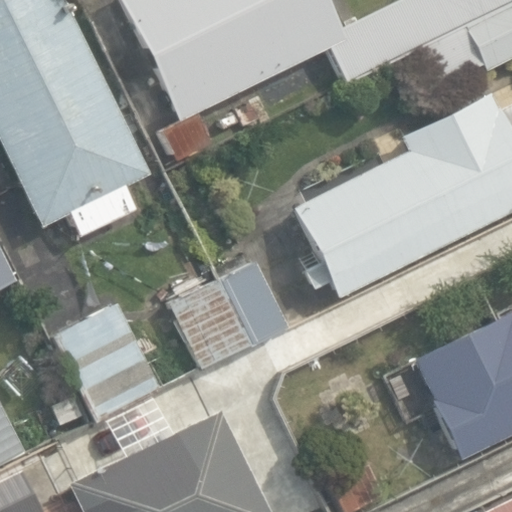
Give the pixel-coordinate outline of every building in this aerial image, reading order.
[(64,213),(75,236),(134,208),(122,185),(144,174),(59,0),(0,0),(0,151),(37,226),(64,213)] [(404,54),(510,0),(393,0),(335,30),(319,0),(109,0),(170,120),(156,127),(172,160),(209,141),(194,111),(323,46),(343,85),(404,54)] [(511,46),(511,0),(510,0),(404,54),(422,91),(511,46)] [(322,281),(331,299),(511,209),(511,136),(508,138),(486,92),(396,137),(403,151),(288,208),(318,269),(302,277),(307,288),(322,281)] [(0,284),(10,279),(0,258),(0,284)] [(83,422),(284,328),(252,259),(160,302),(177,339),(141,356),(116,302),(43,336),(69,393),(44,404),(54,426),(80,414),(83,422)] [(452,459),(511,430),(511,308),(405,359),(452,459)] [(62,483),(76,511),(264,511),(214,409),(169,432),(150,395),(54,441),(73,478),(62,483)] [(0,463),(20,452),(0,414),(0,463)] [(323,481),(339,511),(344,511),(380,493),(362,460),(323,481)] [(0,511),(36,511),(15,469),(0,476),(0,511)] [(511,511),(511,490),(468,511),(511,511)]
